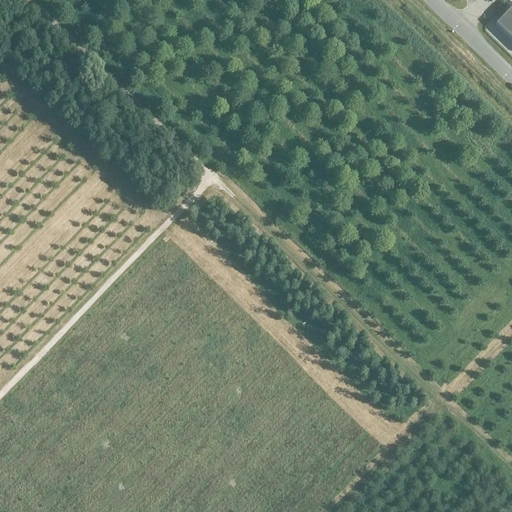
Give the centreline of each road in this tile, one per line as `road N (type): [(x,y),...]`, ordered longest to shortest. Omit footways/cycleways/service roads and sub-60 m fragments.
road 1 (track): [(26,0),(211,179),(0,398)]
road 2 (track): [(436,391),(237,191),(211,179)]
